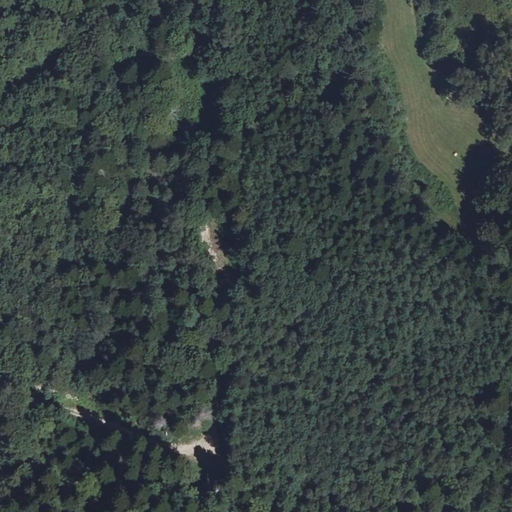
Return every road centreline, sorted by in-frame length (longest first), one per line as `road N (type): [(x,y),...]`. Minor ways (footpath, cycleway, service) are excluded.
road 1 (track): [(209,454),(226,408),(215,189),(236,49),(233,0)]
road 2 (track): [(209,454),(95,441),(49,425),(0,374)]
